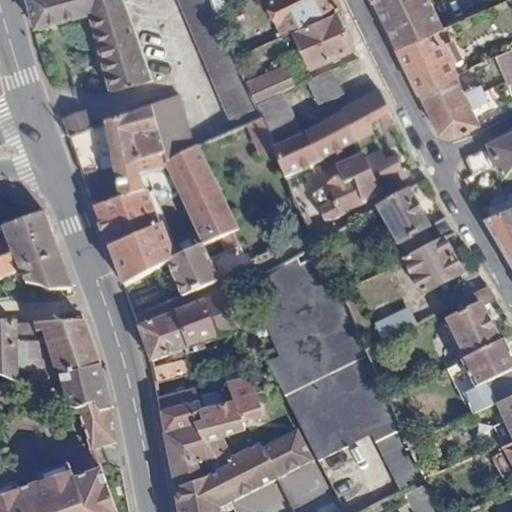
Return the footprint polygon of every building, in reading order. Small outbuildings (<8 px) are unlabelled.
[(21,0),(28,26),(91,10),(111,88),(152,76),(130,0),(21,0)] [(185,0),(232,133),(263,121),(256,103),(237,57),(219,14),(212,0),(185,0)] [(283,36),(294,31),(334,13),(339,11),(333,0),(270,0),(268,1),(283,36)] [(372,0),(397,50),(436,31),(445,27),(434,3),(431,0),(372,0)] [(440,0),(434,3),(445,27),(487,6),(484,0),(440,0)] [(511,15),(511,0),(499,0),(497,1),(506,19),(511,15)] [(310,68),(351,49),(334,13),(294,31),(310,68)] [(258,37),(262,46),(277,39),(273,29),(258,37)] [(458,76),(457,75),(436,31),(397,50),(420,95),(458,76)] [(511,50),(485,64),(499,91),(511,83),(511,50)] [(287,78),(279,59),(254,70),(263,90),(287,78)] [(342,93),(330,70),(307,80),(318,105),(342,93)] [(450,136),(480,121),(472,107),(490,97),(482,79),(464,89),(458,76),(420,95),(436,127),(450,136)] [(369,122),(388,112),(378,91),(373,94),(340,112),(342,114),(347,124),(364,114),(369,122)] [(263,121),(275,148),(301,135),(280,92),(256,103),(263,121)] [(167,160),(192,150),(183,95),(156,103),(164,146),(167,160)] [(164,146),(156,103),(95,123),(88,125),(68,131),(82,167),(113,156),(117,163),(164,146)] [(88,125),(95,123),(89,104),(81,106),(88,125)] [(62,112),(68,131),(88,125),(81,106),(62,112)] [(275,148),(288,178),(356,143),(347,124),(342,114),(301,135),(275,148)] [(252,130),(260,154),(271,150),(263,126),(252,130)] [(509,176),(511,172),(511,133),(467,155),(475,171),(501,159),(509,176)] [(152,167),(163,162),(167,160),(164,146),(117,163),(113,156),(82,167),(88,184),(114,175),(119,190),(155,173),(152,167)] [(201,244),(206,242),(233,230),(195,148),(192,150),(167,160),(163,162),(201,244)] [(356,178),(367,202),(380,194),(365,162),(361,154),(336,168),(339,175),(343,185),(356,178)] [(365,162),(380,194),(406,178),(404,174),(395,158),(380,166),(374,157),(365,162)] [(94,202),(124,284),(169,258),(175,256),(147,196),(163,187),(155,173),(119,190),(94,202)] [(88,184),(94,202),(119,190),(114,175),(88,184)] [(338,220),(367,202),(356,178),(343,185),(339,175),(315,195),(325,220),(338,220)] [(405,257),(442,238),(456,230),(447,215),(428,226),(405,187),(376,205),(405,257)] [(511,205),(484,217),(511,265),(511,205)] [(0,239),(0,275),(18,268),(60,251),(44,208),(3,223),(8,236),(0,239)] [(405,257),(401,259),(421,295),(462,273),(442,238),(405,257)] [(355,450),(374,441),(404,428),(401,422),(391,399),(367,347),(342,290),(319,240),(243,280),(272,341),(281,336),(285,346),(309,397),(303,400),(317,433),(342,421),(355,450)] [(184,293),(222,277),(206,242),(201,244),(175,256),(169,258),(184,293)] [(57,288),(72,285),(60,251),(18,268),(25,280),(44,283),(47,288),(57,288)] [(445,322),(464,359),(498,342),(478,305),(495,295),(487,282),(457,299),(462,312),(445,322)] [(236,329),(222,290),(176,310),(191,346),(236,329)] [(375,325),(382,340),(413,323),(405,308),(375,325)] [(191,346),(176,310),(140,326),(154,361),(157,382),(192,373),(185,348),(191,346)] [(101,364),(84,317),(36,321),(37,331),(46,330),(57,367),(68,366),(69,371),(101,364)] [(37,331),(36,321),(14,324),(16,366),(39,367),(57,367),(46,330),(37,331)] [(14,324),(0,323),(0,371),(15,378),(16,366),(14,324)] [(459,363),(471,388),(511,367),(511,353),(504,339),(498,342),(464,359),(459,363)] [(278,381),(291,405),(303,400),(309,397),(285,346),(276,348),(277,354),(266,359),(278,381)] [(231,432),(269,415),(260,391),(247,357),(239,360),(245,374),(227,382),(233,398),(208,407),(206,400),(200,402),(207,426),(221,421),(226,434),(231,432)] [(110,405),(101,364),(69,371),(68,366),(57,367),(39,367),(31,383),(58,385),(62,400),(77,406),(94,402),(95,409),(110,405)] [(59,399),(62,400),(58,385),(31,383),(30,386),(59,399)] [(199,431),(207,426),(200,402),(195,386),(160,396),(166,431),(196,423),(199,431)] [(511,395),(496,403),(511,429),(511,395)] [(291,405),(326,464),(331,461),(317,433),(303,400),(291,405)] [(89,446),(115,437),(110,405),(95,409),(94,402),(77,406),(89,446)] [(208,442),(226,434),(221,421),(207,426),(199,431),(203,444),(208,442)] [(331,461),(355,450),(342,421),(317,433),(331,461)] [(215,455),(208,442),(203,444),(199,431),(196,423),(166,431),(177,486),(201,477),(199,463),(205,460),(215,455)] [(397,493),(427,479),(410,440),(404,428),(374,441),(397,493)] [(222,511),(221,503),(259,486),(271,511),(318,511),(298,469),(316,460),(302,429),(260,448),(252,445),(244,448),(241,442),(235,445),(231,432),(226,434),(208,442),(215,455),(205,460),(212,475),(201,477),(177,486),(181,511),(222,511)] [(511,436),(500,441),(511,462),(511,436)] [(0,511),(117,511),(100,467),(71,478),(41,489),(21,497),(0,504),(0,511)] [(41,489),(71,478),(67,469),(38,481),(41,489)] [(0,495),(0,504),(21,497),(17,489),(0,495)]
